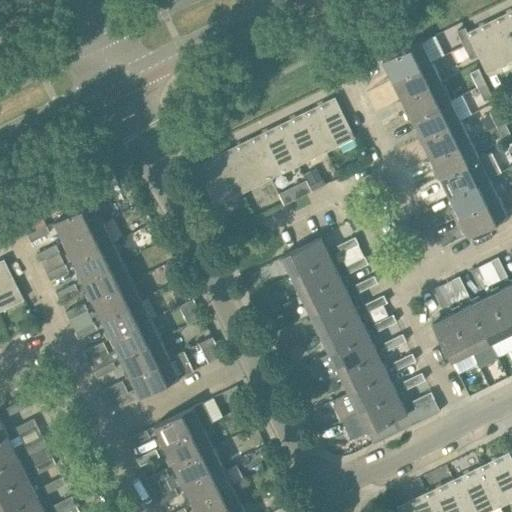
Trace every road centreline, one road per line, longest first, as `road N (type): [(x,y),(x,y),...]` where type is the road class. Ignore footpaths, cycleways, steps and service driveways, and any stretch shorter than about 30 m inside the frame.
road 1 (unclassified): [(256,359),(117,79)]
road 2 (residential): [(436,275),(345,86)]
road 3 (residential): [(107,432),(16,245)]
road 4 (tertiary): [(117,79),(279,0)]
road 5 (residential): [(107,432),(256,359)]
road 6 (unclassified): [(322,488),(463,421)]
road 7 (unclassified): [(322,488),(256,359)]
road 8 (residential): [(463,421),(399,292)]
road 9 (tertiary): [(0,138),(117,79)]
road 10 (residential): [(399,292),(344,180)]
